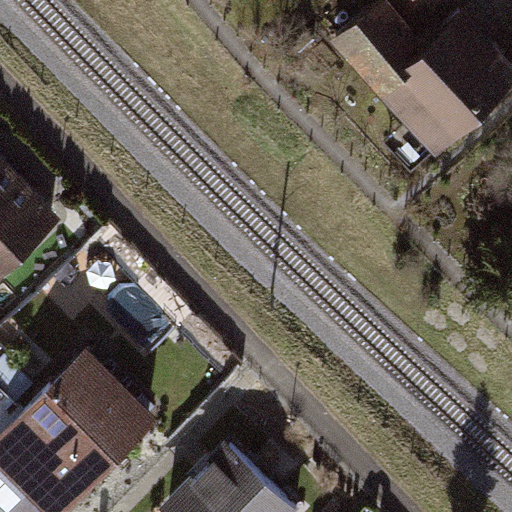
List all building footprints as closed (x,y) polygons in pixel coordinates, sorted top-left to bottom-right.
[(395,0),(382,0),(337,34),(429,156),(511,93),(511,44),(482,4),(429,44),(395,0)] [(408,0),(423,15),(438,0),(408,0)] [(0,147),(0,274),(63,221),(0,147)] [(67,511),(165,416),(91,341),(0,430),(0,450),(60,511),(67,511)] [(310,511),(238,433),(167,497),(180,511),(310,511)]
